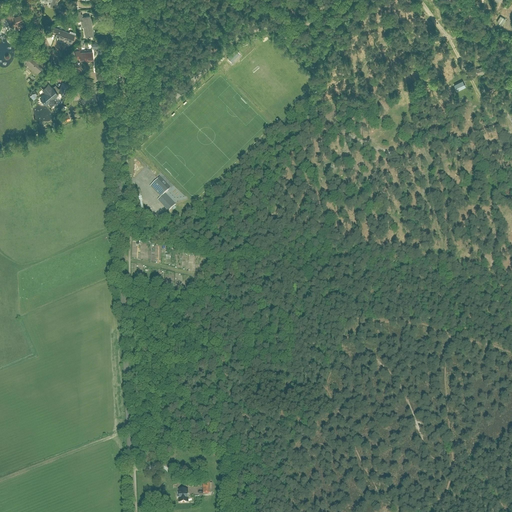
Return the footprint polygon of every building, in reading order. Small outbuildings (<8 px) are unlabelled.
[(0,11),(0,21),(1,23),(5,21),(7,21),(8,21),(10,26),(11,29),(13,30),(16,29),(22,26),(20,22),(23,21),(21,14),(14,17),(12,12),(11,12),(9,8),(10,7),(0,11)] [(89,15),(82,17),(82,14),(81,14),(75,15),(76,21),(81,20),(82,26),(84,26),(85,36),(93,35),(91,23),(92,23),(91,18),(90,19),(89,15)] [(502,25),(506,20),(501,16),(497,22),(502,25)] [(51,32),(56,34),(55,36),(66,41),(66,42),(71,44),(74,36),(69,34),(69,33),(65,31),(65,32),(53,28),(51,32)] [(99,44),(89,44),(90,48),(95,48),(96,54),(100,54),(99,44)] [(231,61),(239,53),(235,49),(227,57),(231,61)] [(79,52),(79,50),(75,51),(75,58),(79,58),(80,60),(89,59),(89,58),(92,58),(92,51),(79,52)] [(24,59),(27,61),(25,63),(37,73),(44,65),(36,58),(35,60),(31,56),(33,55),(30,52),(24,59)] [(483,67),(476,69),(478,74),(480,74),(488,72),(486,65),(483,66),(483,67)] [(454,85),(457,91),(464,87),(461,81),(454,85)] [(65,94),(69,85),(63,82),(60,89),(57,88),(54,90),(52,88),(51,88),(48,84),(42,89),(46,93),(42,96),(47,103),(49,102),(50,103),(51,103),(53,101),(53,100),(53,99),(52,98),(59,93),(60,92),(65,94)] [(497,89),(493,82),(487,84),(488,85),(485,87),(487,92),(492,90),(492,91),(497,89)] [(59,117),(60,120),(61,123),(70,120),(68,114),(59,117)] [(150,187),(160,198),(157,201),(168,212),(175,206),(165,194),(168,191),(158,179),(150,187)] [(179,490),(179,503),(188,503),(188,490),(179,490)]
